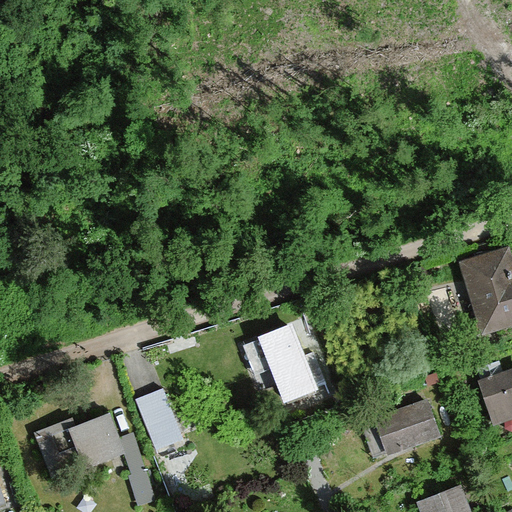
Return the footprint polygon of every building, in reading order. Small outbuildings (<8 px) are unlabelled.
[(460,267),(483,339),(511,330),(511,261),(509,252),(460,267)] [(257,342),(284,409),(320,395),(292,328),(257,342)] [(511,372),(478,386),(494,426),(511,418),(511,372)] [(134,405),(155,456),(182,445),(161,393),(134,405)] [(375,423),(389,457),(435,438),(422,405),(375,423)] [(84,471),(86,476),(128,460),(110,418),(74,432),(71,423),(33,438),(52,484),(84,471)] [(416,506),(418,511),(469,511),(461,490),(416,506)]
